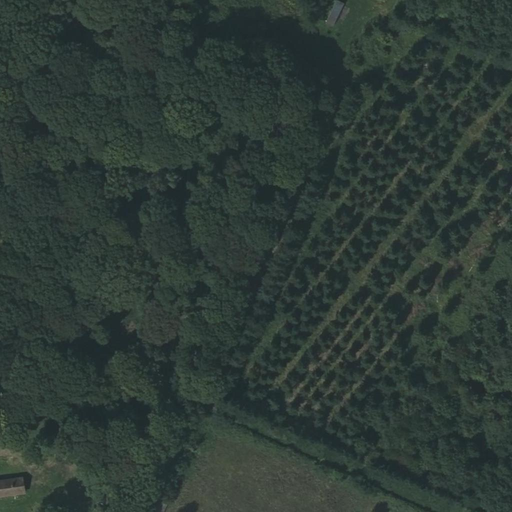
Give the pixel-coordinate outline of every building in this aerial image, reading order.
[(166,0),(151,0),(145,24),(159,28),(166,0)] [(334,0),(326,19),(335,23),(344,3),(338,0),(334,0)] [(175,458),(163,452),(151,482),(163,487),(175,458)] [(13,483),(2,484),(4,498),(15,496),(13,483)] [(151,511),(163,511),(170,500),(160,495),(151,511)]
